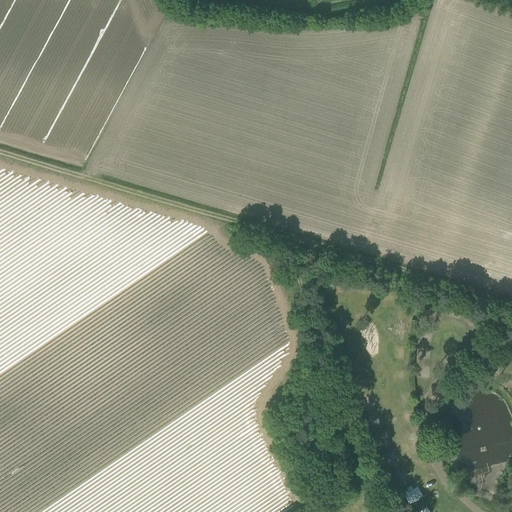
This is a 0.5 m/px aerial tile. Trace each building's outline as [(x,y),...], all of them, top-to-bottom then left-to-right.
[(381,300),(391,304),(395,295),(386,290),(381,300)] [(434,325),(441,317),(431,308),(424,316),(434,325)] [(417,332),(417,344),(432,344),(431,331),(417,332)] [(416,359),(430,360),(430,348),(416,348),(416,359)] [(414,378),(429,378),(429,366),(414,366),(414,378)] [(399,401),(408,401),(408,393),(399,393),(399,401)]
